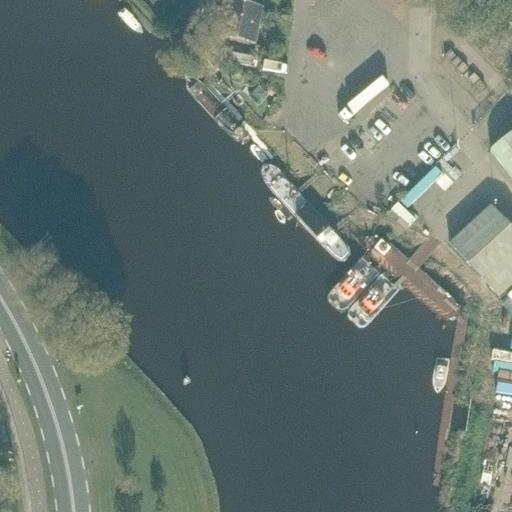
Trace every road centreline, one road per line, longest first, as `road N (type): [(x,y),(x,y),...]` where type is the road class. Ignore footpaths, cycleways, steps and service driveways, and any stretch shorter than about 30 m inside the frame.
road 1 (unknown): [(305,0),(290,90),(300,116),(348,154),(410,155)]
road 2 (primary): [(75,511),(45,388),(0,296)]
road 3 (unknown): [(458,126),(401,0)]
